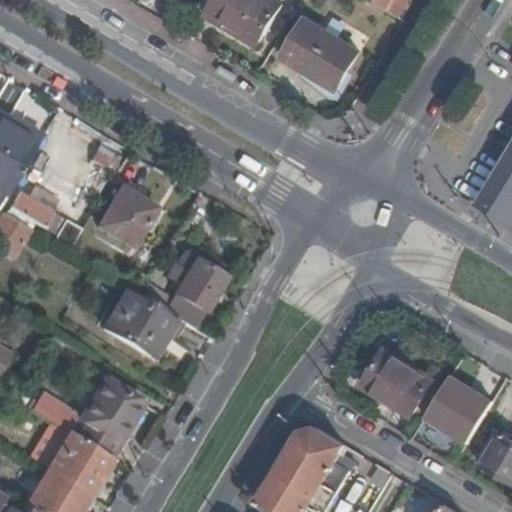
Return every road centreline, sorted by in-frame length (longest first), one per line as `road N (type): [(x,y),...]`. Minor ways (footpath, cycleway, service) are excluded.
road 1 (secondary): [(0,37),(316,227)]
road 2 (secondary): [(354,174),(42,0)]
road 3 (secondary): [(316,227),(148,511)]
road 4 (residential): [(494,511),(297,385)]
road 5 (secondary): [(392,159),(489,0)]
road 6 (secondary): [(372,261),(511,345)]
road 7 (secondary): [(222,511),(297,385)]
road 8 (secondary): [(297,385),(344,319),(372,261)]
road 9 (secondary): [(511,259),(399,198)]
